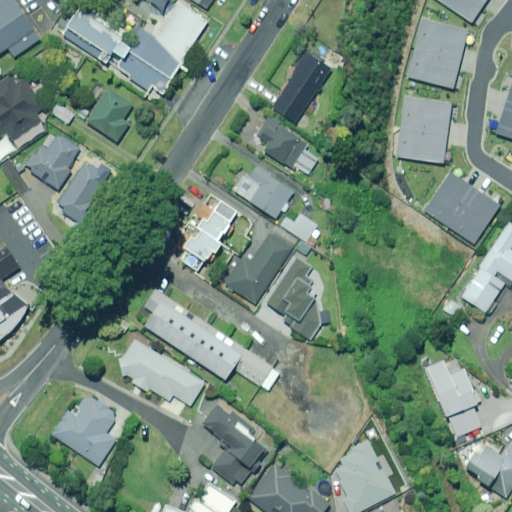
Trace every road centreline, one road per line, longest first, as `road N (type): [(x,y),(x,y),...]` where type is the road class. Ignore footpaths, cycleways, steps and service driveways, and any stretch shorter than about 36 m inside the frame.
road 1 (residential): [(24,377),(116,268),(291,0)]
road 2 (residential): [(511,177),(479,154),(475,138),(488,49),(511,16)]
